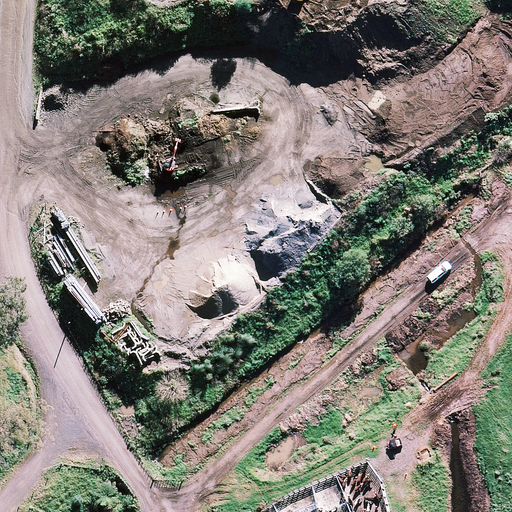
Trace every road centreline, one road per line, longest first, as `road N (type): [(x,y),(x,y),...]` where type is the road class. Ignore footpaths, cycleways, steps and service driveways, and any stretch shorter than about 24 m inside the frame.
road 1 (track): [(191,511),(0,290)]
road 2 (track): [(0,241),(12,0)]
